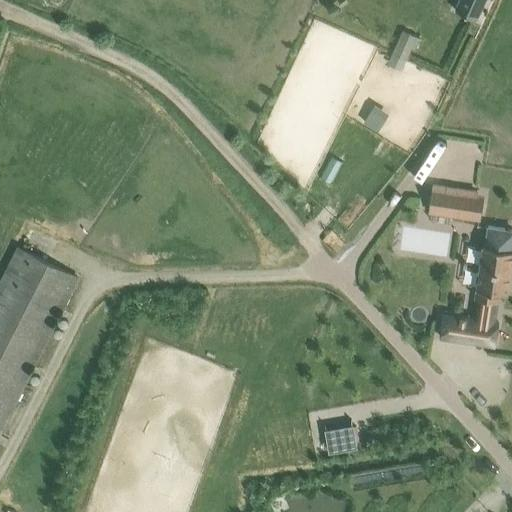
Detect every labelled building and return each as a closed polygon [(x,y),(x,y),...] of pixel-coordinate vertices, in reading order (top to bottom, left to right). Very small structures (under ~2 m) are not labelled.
[(459,0),(455,9),(477,19),(485,0),(459,0)] [(407,26),(395,49),(413,59),(426,36),(407,26)] [(482,201),(475,200),(476,191),(433,185),(429,210),(479,217),(482,201)] [(444,313),(441,337),(494,345),(498,322),(491,320),(494,300),(499,301),(501,292),(508,293),(511,272),(511,229),(488,226),(485,245),(483,245),(475,297),(477,297),(474,318),(444,313)] [(24,263),(0,310),(0,494),(93,298),(24,263)] [(361,423),(332,426),(334,448),(363,445),(361,423)]
